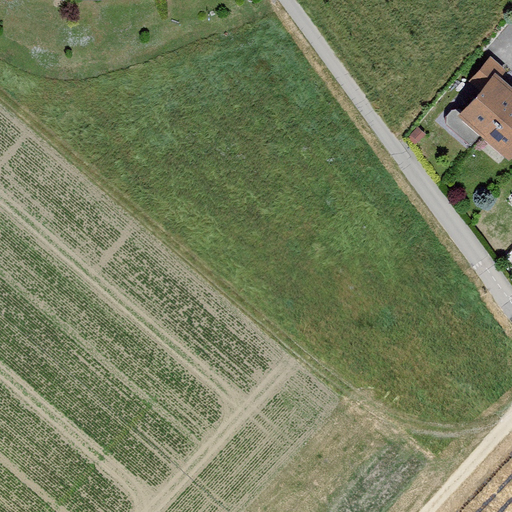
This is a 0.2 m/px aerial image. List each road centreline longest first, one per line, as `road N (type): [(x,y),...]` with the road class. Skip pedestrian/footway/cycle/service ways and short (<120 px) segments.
road 1 (residential): [(287,0),(511,302)]
road 2 (track): [(511,423),(425,511)]
